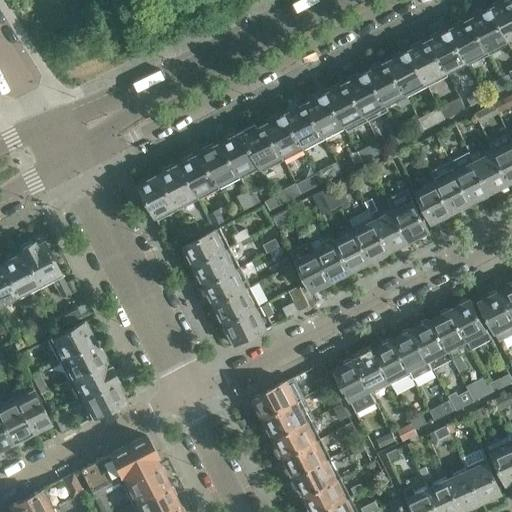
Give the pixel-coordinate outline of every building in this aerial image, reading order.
[(26,0),(19,0),(15,2),(17,6),(20,11),(21,14),(31,9),(26,0)] [(492,6),(491,7),(509,43),(511,41),(511,0),(504,0),(503,0),(497,0),(491,3),(492,6)] [(472,16),(470,17),(489,53),(509,43),(491,7),(482,11),(481,9),(471,14),(472,16)] [(451,27),(450,28),(468,64),(489,53),(470,17),(462,22),(460,19),(450,24),(451,27)] [(431,38),(429,39),(448,75),(468,64),(450,28),(441,32),(440,29),(430,35),(431,38)] [(410,48),(409,49),(427,86),(448,75),(429,39),(421,42),(419,40),(409,45),(410,48)] [(389,59),(387,60),(406,97),(427,86),(409,49),(400,53),(399,51),(388,56),(389,59)] [(369,69),(367,70),(385,107),(397,101),(400,107),(409,103),(406,97),(387,60),(380,64),(378,61),(367,67),(369,69)] [(348,80),(347,80),(366,117),(385,107),(367,70),(359,74),(358,72),(347,77),(348,80)] [(498,76),(491,80),(497,91),(504,87),(498,76)] [(327,90),(326,91),(345,128),(366,117),(347,80),(338,85),(337,82),(326,88),(327,90)] [(477,87),(470,91),(475,102),(483,97),(477,87)] [(307,101),(306,102),(324,139),(345,128),(326,91),(317,96),(316,93),(306,99),(307,101)] [(511,92),(511,91),(492,102),(497,112),(511,104),(511,92)] [(468,106),(475,102),(471,94),(463,98),(468,106)] [(458,96),(438,106),(444,117),(464,107),(458,96)] [(286,112),(285,113),(303,149),(324,139),(306,102),(297,106),(296,104),(285,109),(286,112)] [(492,102),(473,111),(478,122),(497,112),(492,102)] [(437,107),(417,117),(422,128),(442,118),(437,107)] [(265,122),(265,123),(283,160),(303,149),(285,113),(276,117),(275,115),(264,120),(265,122)] [(422,128),(417,117),(406,123),(412,134),(422,128)] [(243,129),(261,165),(263,170),(283,160),(265,123),(255,127),(253,124),(243,129)] [(387,130),(394,143),(401,139),(394,126),(387,130)] [(223,139),(221,141),(240,177),(261,165),(243,129),(233,134),(232,132),(222,137),(223,139)] [(507,130),(488,140),(493,150),(509,183),(511,182),(511,140),(507,130)] [(376,138),(356,149),(362,159),(382,149),(376,138)] [(448,139),(440,142),(445,152),(452,148),(448,139)] [(472,140),(465,144),(474,160),(490,192),(498,189),(501,190),(508,186),(509,183),(493,150),(480,156),(472,140)] [(202,150),(201,151),(220,187),(240,177),(221,141),(212,145),(211,142),(201,148),(202,150)] [(430,148),(420,153),(427,165),(436,160),(430,148)] [(362,159),(356,149),(348,153),(353,164),(362,159)] [(181,161),(180,162),(199,198),(220,187),(201,151),(192,156),(191,153),(180,159),(181,161)] [(469,151),(450,161),(471,202),(479,198),(482,200),(488,197),(489,193),(490,192),(474,160),(469,151)] [(335,159),(315,170),(315,171),(320,181),(340,170),(335,159)] [(450,161),(430,171),(435,180),(434,180),(451,213),(459,208),(463,210),(469,206),(470,203),(471,202),(450,161)] [(161,172),(160,173),(178,209),(199,198),(180,162),(171,167),(169,164),(159,170),(161,172)] [(371,168),(376,177),(384,173),(379,164),(371,168)] [(315,171),(295,182),(300,192),(320,181),(315,171)] [(140,183),(138,184),(154,215),(155,215),(158,220),(178,209),(160,173),(151,177),(149,175),(139,180),(140,183)] [(434,180),(414,190),(429,219),(429,218),(431,223),(440,219),(444,220),(450,217),(451,213),(434,180)] [(274,191),(276,193),(280,202),(300,192),(294,181),(274,191)] [(329,183),(310,193),(318,209),(337,199),(329,183)] [(407,188),(387,198),(392,208),(409,241),(417,237),(420,238),(427,235),(427,231),(429,230),(424,220),(413,197),(412,198),(407,188)] [(246,191),(235,197),(243,211),(254,205),(246,191)] [(344,192),(337,195),(343,207),(349,204),(344,192)] [(267,209),(280,202),(276,193),(262,201),(267,209)] [(370,197),(363,201),(369,212),(376,209),(370,197)] [(217,206),(206,212),(213,225),(224,219),(217,206)] [(392,208),(372,218),(389,251),(397,247),(401,248),(407,245),(408,241),(409,241),(392,208)] [(281,210),(272,214),(277,226),(286,221),(281,210)] [(349,219),(353,228),(370,261),(378,257),(381,258),(388,255),(389,251),(367,210),(349,219)] [(194,221),(186,224),(187,225),(192,235),(200,231),(194,221)] [(186,226),(180,229),(186,239),(192,235),(187,225),(186,226)] [(312,226),(305,229),(311,241),(318,238),(312,226)] [(183,244),(183,245),(184,246),(182,250),(185,258),(190,258),(193,265),(229,247),(219,227),(216,227),(187,242),(183,244)] [(244,228),(231,235),(235,242),(249,236),(244,228)] [(353,228),(334,238),(351,271),(358,267),(362,268),(368,265),(369,261),(370,261),(353,228)] [(18,248),(17,248),(37,285),(51,278),(56,288),(60,297),(68,293),(59,276),(39,237),(29,242),(27,242),(19,246),(18,248)] [(264,253),(277,246),(273,238),(260,245),(264,253)] [(334,238),(314,249),(330,281),(339,277),(342,278),(348,275),(350,271),(351,271),(334,238)] [(290,249),(294,259),(295,259),(309,287),(311,291),(320,287),(323,288),(329,285),(330,281),(314,249),(309,239),(290,249)] [(229,247),(193,265),(194,265),(192,269),(196,277),(200,278),(203,285),(239,266),(229,247)] [(0,259),(0,266),(15,296),(37,285),(17,248),(17,249),(18,252),(10,256),(7,255),(0,258),(0,259)] [(287,258),(277,262),(280,269),(290,264),(287,258)] [(0,303),(15,296),(0,266),(0,303)] [(239,266),(203,285),(204,285),(203,289),(206,296),(210,297),(213,304),(249,286),(239,266)] [(291,268),(282,272),(287,283),(296,279),(291,268)] [(80,288),(75,278),(67,281),(73,292),(80,288)] [(506,287),(498,291),(511,317),(511,281),(507,284),(506,287)] [(249,286),(213,304),(214,304),(212,308),(217,316),(220,317),(224,323),(259,305),(249,286)] [(294,300),(299,310),(310,305),(301,288),(290,293),(294,300)] [(487,297),(479,302),(481,307),(481,308),(494,334),(498,340),(511,332),(511,317),(498,291),(498,292),(494,291),(489,293),(487,297)] [(459,305),(451,309),(471,348),(491,338),(476,309),(471,299),(470,299),(470,300),(466,299),(460,302),(459,305)] [(294,300),(283,306),(288,316),(299,310),(294,300)] [(58,325),(80,314),(76,306),(75,304),(53,314),(58,325)] [(259,305),(224,323),(224,324),(223,328),(226,335),(230,336),(235,344),(272,324),(269,320),(270,319),(268,316),(265,318),(259,305)] [(439,315),(431,319),(451,359),(458,371),(467,367),(460,354),(471,348),(451,309),(450,310),(447,308),(440,312),(439,315)] [(420,325),(412,329),(432,368),(451,359),(431,319),(431,320),(427,319),(421,321),(420,325)] [(49,336),(50,337),(61,358),(92,341),(94,337),(90,330),(86,330),(82,321),(77,323),(76,322),(49,336)] [(37,338),(48,332),(42,322),(32,327),(37,338)] [(401,335),(392,340),(412,379),(432,368),(412,329),(411,330),(408,329),(402,332),(401,335)] [(30,347),(38,342),(33,332),(24,336),(30,347)] [(373,349),(389,382),(393,388),(412,379),(392,340),(391,340),(388,339),(381,342),(381,346),(373,349)] [(92,341),(61,358),(71,378),(103,361),(102,360),(104,356),(100,350),(96,348),(92,341)] [(362,355),(353,360),(370,392),(389,382),(373,349),(372,350),(369,348),(363,351),(362,355)] [(32,362),(25,349),(16,354),(22,367),(32,362)] [(2,352),(0,353),(0,369),(9,365),(2,352)] [(343,365),(334,369),(336,374),(335,374),(348,399),(349,402),(355,413),(375,402),(370,392),(353,360),(349,359),(344,361),(343,365)] [(103,361),(71,378),(55,385),(59,392),(74,384),(81,397),(115,379),(109,366),(106,368),(103,361)] [(39,370),(33,374),(42,391),(49,387),(39,370)] [(511,381),(511,378),(509,373),(489,382),(493,390),(511,381)] [(317,380),(321,388),(332,383),(328,375),(317,380)] [(485,375),(466,385),(473,400),(493,390),(489,382),(485,375)] [(285,381),(253,398),(257,406),(256,410),(259,415),(262,416),(263,417),(296,401),(303,397),(292,377),(287,380),(285,381)] [(91,418),(125,401),(121,394),(123,393),(115,379),(81,397),(91,418)] [(335,390),(332,383),(321,388),(324,396),(335,390)] [(50,421),(33,387),(23,392),(21,387),(11,392),(14,397),(12,398),(29,432),(39,427),(42,427),(46,425),(47,423),(50,421)] [(511,392),(511,391),(493,399),(498,408),(511,401),(511,392)] [(455,394),(447,397),(448,399),(453,409),(454,411),(461,407),(455,394)] [(296,401),(263,417),(267,426),(267,430),(270,436),(273,437),(308,419),(315,416),(304,396),(303,397),(296,401)] [(12,398),(0,404),(0,423),(9,442),(19,437),(21,438),(26,435),(27,433),(29,432),(12,398)] [(434,418),(453,409),(448,399),(429,409),(434,418)] [(349,416),(342,402),(333,407),(340,420),(349,416)] [(473,411),(476,419),(483,416),(479,408),(473,411)] [(61,409),(51,413),(61,432),(70,427),(61,409)] [(419,412),(408,418),(413,429),(425,424),(419,412)] [(308,419),(273,437),(277,444),(276,449),(280,455),(283,456),(318,439),(308,419)] [(452,422),(446,424),(450,432),(455,430),(452,422)] [(0,423),(0,446),(3,447),(7,445),(8,442),(9,442),(0,423)] [(348,424),(334,431),(339,441),(354,434),(348,424)] [(410,424),(396,431),(400,441),(415,434),(410,424)] [(446,424),(430,432),(436,446),(453,439),(450,432),(446,424)] [(391,431),(377,438),(381,446),(395,440),(391,431)] [(506,434),(486,443),(502,477),(505,483),(511,479),(511,446),(510,442),(506,434)] [(145,435),(107,454),(119,477),(121,477),(124,483),(158,466),(153,458),(156,456),(145,435)] [(318,439),(283,456),(287,464),(286,468),(290,474),(293,475),(293,476),(328,458),(318,439)] [(358,444),(347,449),(351,457),(362,451),(358,444)] [(482,446),(460,456),(465,469),(480,502),(489,497),(492,499),(498,496),(500,492),(501,492),(495,479),(496,478),(482,446)] [(382,454),(387,463),(397,458),(393,449),(382,454)] [(107,454),(80,469),(94,498),(102,494),(124,483),(121,477),(119,477),(107,454)] [(328,458),(293,476),(294,477),(293,482),(296,488),(300,489),(304,496),(338,478),(328,458)] [(158,466),(124,483),(134,502),(168,485),(164,477),(164,474),(161,468),(159,467),(158,466)] [(427,466),(419,469),(424,481),(432,478),(427,466)] [(465,469),(446,477),(460,510),(468,507),(472,508),(478,505),(480,502),(465,469)] [(61,477),(61,478),(71,497),(83,492),(72,471),(61,477)] [(446,477),(426,487),(437,511),(459,511),(460,510),(446,477)] [(338,478),(304,496),(304,497),(303,501),(307,508),(310,509),(311,511),(319,511),(348,498),(338,478)] [(358,483),(349,488),(352,495),(362,490),(358,483)] [(168,485),(134,502),(138,511),(161,511),(177,504),(173,497),(174,493),(171,487),(168,487),(168,485)] [(405,496),(412,511),(437,511),(426,487),(412,493),(409,486),(403,489),(405,496)] [(38,490),(8,505),(11,511),(42,511),(51,508),(43,493),(40,494),(38,490)] [(110,511),(102,494),(94,498),(101,511),(110,511)] [(355,511),(348,498),(319,511),(355,511)] [(407,511),(401,500),(390,505),(393,511),(407,511)] [(69,502),(57,508),(58,511),(64,511),(72,508),(69,502)] [(374,502),(359,509),(360,511),(370,511),(377,509),(374,502)]
